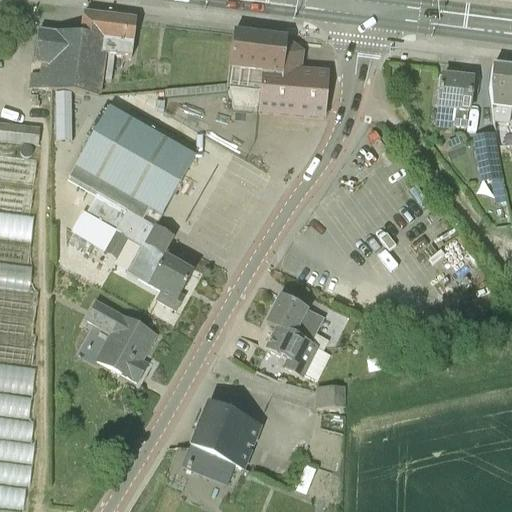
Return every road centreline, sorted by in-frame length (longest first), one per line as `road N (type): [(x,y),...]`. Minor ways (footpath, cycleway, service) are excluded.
road 1 (tertiary): [(107,511),(333,143),(349,103),(361,21)]
road 2 (track): [(511,278),(387,121)]
road 3 (primary): [(191,0),(361,21)]
road 4 (primary): [(361,21),(511,41)]
road 5 (primary): [(511,15),(391,0)]
